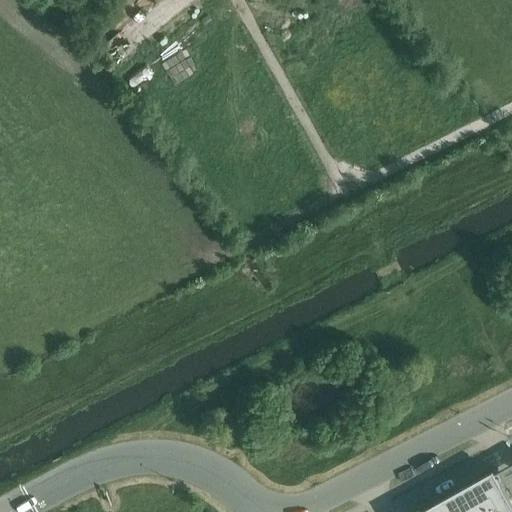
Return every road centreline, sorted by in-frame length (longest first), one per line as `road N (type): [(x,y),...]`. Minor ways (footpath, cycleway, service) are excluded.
road 1 (unclassified): [(268,511),(197,469),(156,459),(85,473),(12,511)]
road 2 (unclassified): [(511,404),(286,511)]
